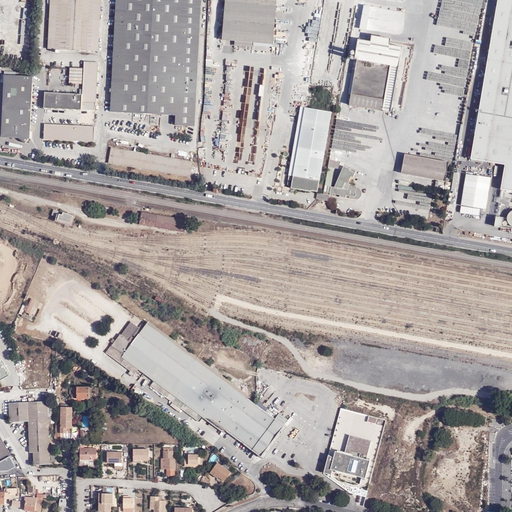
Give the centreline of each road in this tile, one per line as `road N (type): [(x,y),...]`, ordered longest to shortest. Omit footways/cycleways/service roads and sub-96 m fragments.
road 1 (tertiary): [(511,252),(0,161)]
road 2 (residential): [(69,511),(68,477),(28,469),(0,419)]
road 3 (unknown): [(349,0),(337,66),(283,90)]
